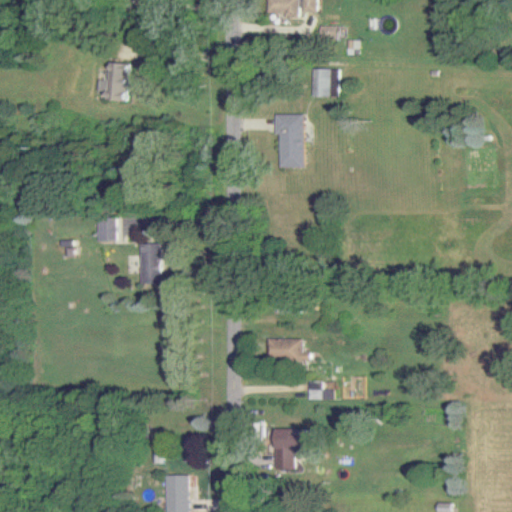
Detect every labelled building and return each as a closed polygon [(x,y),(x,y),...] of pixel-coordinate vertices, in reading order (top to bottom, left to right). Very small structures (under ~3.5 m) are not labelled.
[(323,13),(323,0),(273,0),(273,13),(291,14),(291,18),(306,18),(306,13),(323,13)] [(342,40),(342,27),(325,26),(325,39),(342,40)] [(131,100),(132,63),(113,63),(112,80),(102,80),(101,90),(110,91),(109,99),(131,100)] [(343,69),(317,69),(317,96),(343,97),(343,69)] [(309,114),(279,115),(279,135),(283,135),(284,168),(309,167),(309,114)] [(100,241),(119,241),(119,218),(101,218),(100,241)] [(143,244),(144,290),(165,290),(163,243),(143,244)] [(306,340),(271,339),(270,361),(313,362),(313,353),(306,352),(306,340)] [(310,400),(334,400),(334,392),(324,392),(324,382),(310,383),(310,400)] [(278,429),(279,469),(300,469),(299,450),(310,450),(310,429),(278,429)] [(169,476),(169,511),(192,511),(192,476),(169,476)] [(454,511),(454,503),(439,503),(439,511),(454,511)]
